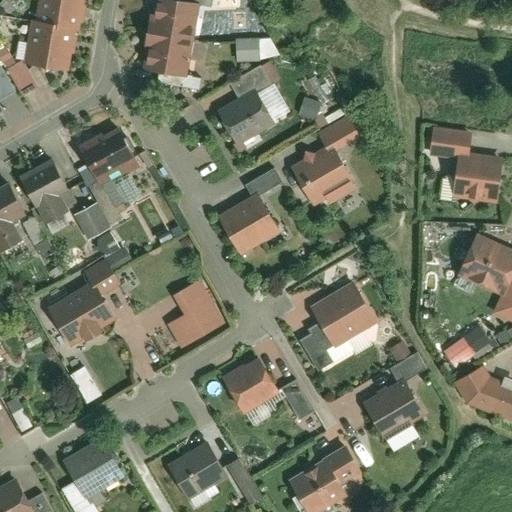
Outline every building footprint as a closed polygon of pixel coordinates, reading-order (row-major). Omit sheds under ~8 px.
[(30,19),(23,62),(67,69),(74,27),(78,28),(82,0),(37,0),(34,19),(30,19)] [(179,0),(154,0),(142,67),(159,70),(187,76),(200,4),(183,1),(179,0)] [(232,38),(233,60),(274,57),(273,36),(232,38)] [(20,60),(2,70),(13,91),(16,97),(35,87),(20,60)] [(230,81),(240,99),(256,90),(270,83),(260,65),(230,81)] [(0,98),(13,91),(2,70),(0,66),(0,98)] [(187,76),(159,70),(156,82),(198,90),(200,78),(187,76)] [(240,99),(219,109),(236,142),(273,123),(256,90),(240,99)] [(317,134),(324,147),(333,142),(336,148),(358,136),(348,117),(317,134)] [(119,125),(80,146),(101,184),(140,162),(119,125)] [(459,152),(469,153),(471,132),(434,127),(430,153),(459,156),(459,152)] [(302,159),(292,165),(313,203),(325,196),(328,201),(354,186),(352,182),(354,180),(336,148),(333,142),(324,147),(314,153),(306,153),(302,159)] [(455,179),(453,194),(467,196),(473,203),(481,198),(495,200),(501,158),(469,153),(459,152),(459,156),(457,164),(449,171),(455,179)] [(49,157),(18,175),(44,222),(64,211),(57,198),(68,191),(49,157)] [(245,184),(251,195),(255,193),(257,195),(280,182),(273,168),(245,184)] [(10,179),(0,184),(0,248),(18,239),(11,225),(30,215),(10,179)] [(251,195),(218,214),(240,251),(277,230),(257,195),(255,193),(251,195)] [(95,203),(73,215),(86,239),(108,227),(95,203)] [(93,237),(101,256),(117,250),(109,230),(93,237)] [(511,251),(476,235),(458,273),(503,293),(511,276),(511,272),(511,251)] [(92,282),(99,294),(118,284),(105,260),(86,270),(92,282)] [(511,276),(503,293),(494,313),(511,320),(511,276)] [(186,314),(168,324),(181,347),(223,322),(198,279),(174,293),(186,314)] [(92,282),(49,307),(69,341),(82,334),(85,339),(102,329),(99,324),(112,316),(99,294),(92,282)] [(353,283),(312,306),(321,321),(334,343),(374,320),(353,283)] [(334,343),(321,321),(308,329),(311,332),(299,339),(317,369),(332,360),(325,348),(334,343)] [(473,328),(461,336),(468,347),(480,339),(473,328)] [(451,367),(472,355),(462,337),(441,349),(451,367)] [(390,369),(399,383),(404,380),(426,367),(418,353),(390,369)] [(257,356),(223,376),(243,410),(277,390),(257,356)] [(511,384),(490,376),(483,364),(455,381),(467,401),(511,419),(511,384)] [(77,393),(91,387),(84,367),(69,373),(77,393)] [(295,379),(280,388),(296,416),(311,408),(295,379)] [(399,383),(365,403),(384,436),(424,412),(404,380),(399,383)] [(101,439),(65,460),(77,481),(87,497),(123,476),(101,439)] [(205,443),(169,464),(188,498),(225,477),(205,443)] [(344,445),(289,479),(309,511),(314,511),(345,493),(339,483),(360,471),(344,445)] [(237,458),(225,465),(248,503),(260,495),(237,458)] [(15,479),(0,486),(0,511),(32,511),(26,500),(15,479)] [(87,497),(77,481),(62,490),(75,511),(94,511),(95,511),(87,497)] [(50,511),(39,492),(26,500),(32,511),(50,511)]
